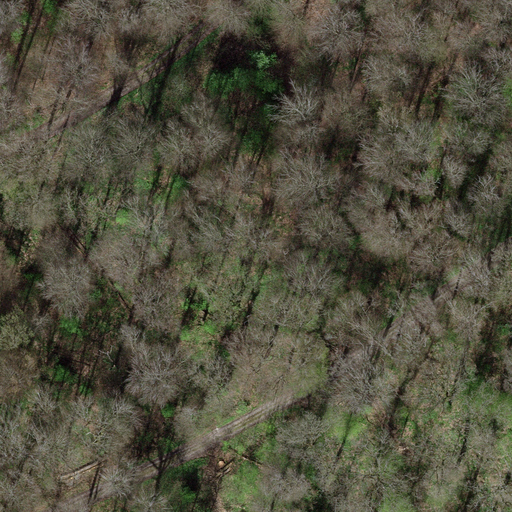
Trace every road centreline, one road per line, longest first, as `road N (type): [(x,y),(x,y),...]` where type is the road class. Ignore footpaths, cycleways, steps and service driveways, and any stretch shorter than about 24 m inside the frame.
road 1 (track): [(511,244),(303,391),(61,511)]
road 2 (track): [(232,0),(127,85),(0,153)]
